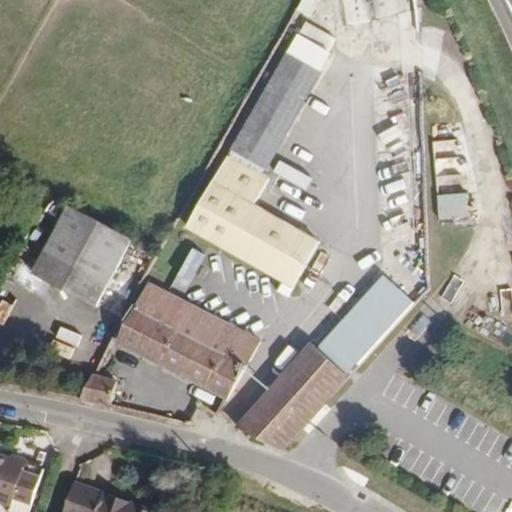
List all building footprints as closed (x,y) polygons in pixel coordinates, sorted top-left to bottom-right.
[(312,0),(296,0),(287,17),(299,24),(312,0)] [(297,31),(290,43),(305,51),(312,39),(297,31)] [(290,43),(287,47),(257,100),(227,152),(258,169),(320,60),(312,55),(318,43),(312,39),(305,51),(290,43)] [(318,43),(312,55),(320,60),(327,48),(318,43)] [(436,194),(464,194),(463,140),(435,141),(436,194)] [(319,238),(253,201),(268,175),(258,169),(227,152),(185,224),(292,284),(319,238)] [(279,179),(311,191),(316,179),(310,177),(315,162),(290,152),(279,179)] [(386,205),(394,246),(416,242),(408,201),(386,205)] [(67,203),(32,269),(91,300),(108,309),(143,243),(67,203)] [(183,272),(192,277),(204,255),(195,250),(183,272)] [(334,335),(364,362),(372,352),(418,299),(388,273),(334,335)] [(198,305),(143,277),(142,279),(175,296),(173,301),(194,313),(198,305)] [(142,279),(114,333),(181,368),(222,389),(240,361),(230,355),(222,351),(184,331),(194,313),(173,301),(175,296),(142,279)] [(230,355),(240,361),(255,336),(198,305),(194,313),(204,318),(206,314),(222,323),(234,329),(222,351),(230,355)] [(184,331),(222,351),(234,329),(222,323),(206,314),(204,318),(194,313),(184,331)] [(73,319),(60,356),(82,364),(96,328),(73,319)] [(364,362),(334,335),(321,349),(352,375),(364,362)] [(321,349),(314,343),(274,388),(238,428),(284,453),(352,375),(321,349)] [(74,393),(105,399),(110,375),(87,369),(74,393)] [(0,498),(11,502),(9,510),(14,511),(29,511),(45,467),(11,453),(10,456),(0,452),(0,498)] [(107,489),(70,479),(58,511),(143,511),(147,502),(107,489)]
